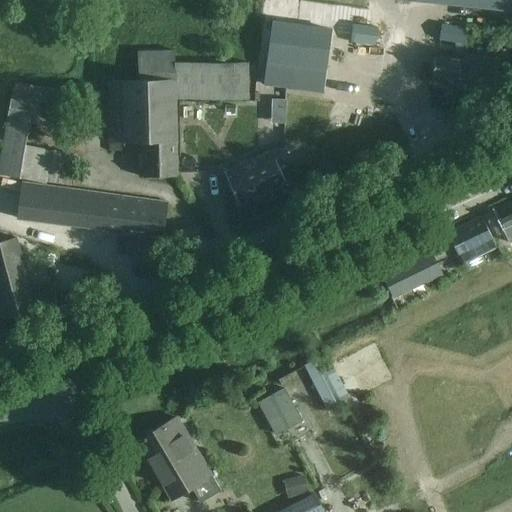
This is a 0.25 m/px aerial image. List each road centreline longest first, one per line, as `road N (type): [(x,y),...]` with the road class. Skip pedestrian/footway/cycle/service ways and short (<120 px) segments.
road 1 (residential): [(511,125),(464,139),(0,360)]
road 2 (secondary): [(52,375),(511,165)]
road 3 (unclassified): [(131,511),(52,375)]
